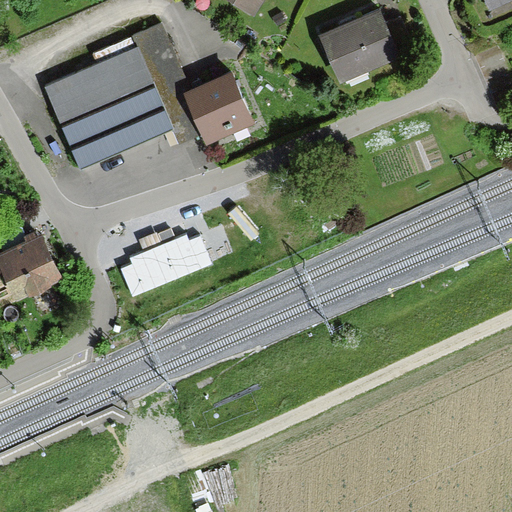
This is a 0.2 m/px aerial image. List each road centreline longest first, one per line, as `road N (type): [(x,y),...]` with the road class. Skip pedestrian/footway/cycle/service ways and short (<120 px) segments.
road 1 (residential): [(0,111),(71,229),(242,170),(465,78),(431,0)]
road 2 (track): [(65,511),(511,314)]
